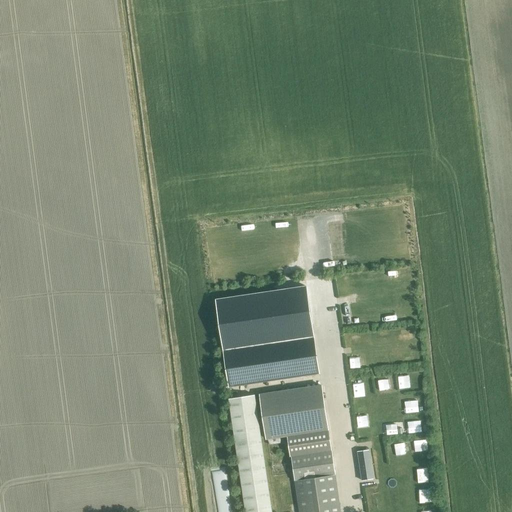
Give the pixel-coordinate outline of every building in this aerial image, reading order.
[(289,277),(291,283),(301,279),(299,274),(289,277)] [(411,329),(407,320),(398,323),(402,332),(411,329)] [(315,340),(225,352),(230,387),(319,375),(315,340)] [(412,340),(412,351),(423,351),(423,340),(412,340)] [(344,359),(347,344),(335,342),(334,348),(336,348),(335,357),(344,359)] [(400,370),(403,379),(408,378),(406,368),(400,370)] [(356,374),(357,386),(368,385),(367,373),(356,374)] [(340,511),(332,451),(330,451),(321,385),(260,394),(267,439),(284,437),(287,458),(291,457),(299,511),(340,511)] [(415,391),(404,393),(406,405),(418,403),(415,391)] [(230,399),(245,511),(272,511),(256,395),(230,399)] [(405,414),(409,427),(415,425),(411,412),(405,414)] [(427,431),(416,431),(416,441),(428,440),(427,431)] [(397,448),(408,447),(407,435),(397,436),(397,448)] [(374,477),(370,451),(360,453),(364,478),(374,477)] [(420,475),(431,475),(431,461),(420,461),(420,475)] [(422,493),(433,493),(432,482),(428,482),(428,478),(422,478),(422,493)]
